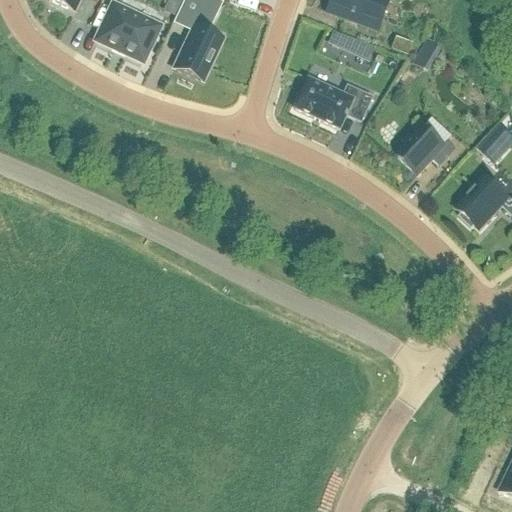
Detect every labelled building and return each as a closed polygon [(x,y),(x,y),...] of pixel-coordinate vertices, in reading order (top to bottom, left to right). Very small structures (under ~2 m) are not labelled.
[(49,0),(47,4),(74,16),(81,0),(49,0)] [(191,33),(173,72),(202,86),(222,43),(193,30),(204,6),(190,0),(185,0),(174,25),(191,33)] [(331,0),(326,15),(375,34),(388,1),(386,0),(331,0)] [(141,65),(157,31),(112,10),(97,44),(112,51),(114,52),(123,57),(124,57),(125,57),(141,65)] [(88,49),(101,27),(91,21),(85,30),(72,22),(65,34),(88,49)] [(395,42),(391,53),(406,58),(410,47),(395,42)] [(293,113),(338,134),(344,119),(359,126),(370,102),(346,91),(342,100),(307,84),(293,113)] [(406,173),(417,183),(434,165),(440,171),(457,153),(452,149),(448,145),(445,148),(426,130),(423,127),(393,160),(406,173)] [(456,213),(461,218),(459,221),(471,233),(474,230),(479,235),(501,211),(511,221),(511,204),(511,205),(509,207),(507,205),(508,204),(485,182),(456,213)] [(511,470),(500,496),(511,502),(511,470)]
